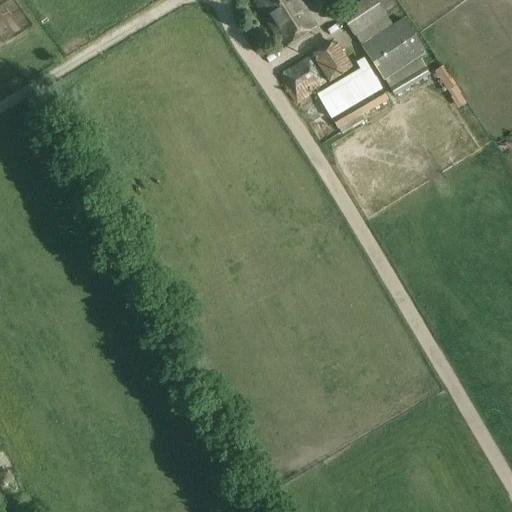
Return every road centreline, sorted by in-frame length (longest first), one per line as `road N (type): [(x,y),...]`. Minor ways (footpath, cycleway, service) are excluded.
road 1 (residential): [(511,487),(220,0)]
road 2 (track): [(0,113),(183,0)]
